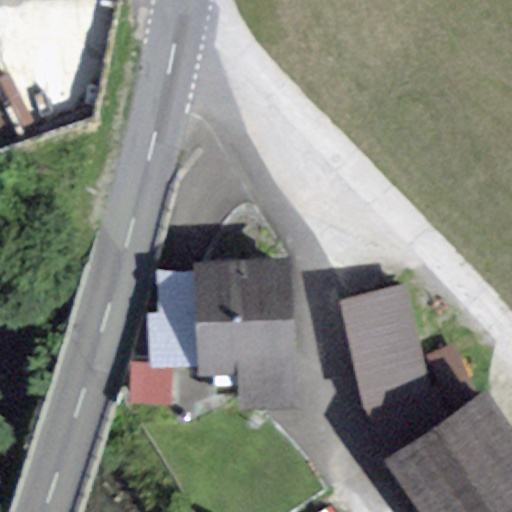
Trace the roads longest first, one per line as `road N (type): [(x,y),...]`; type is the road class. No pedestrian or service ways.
road 1 (tertiary): [(42,511),(155,137),(184,0)]
road 2 (track): [(179,38),(490,301),(511,335)]
